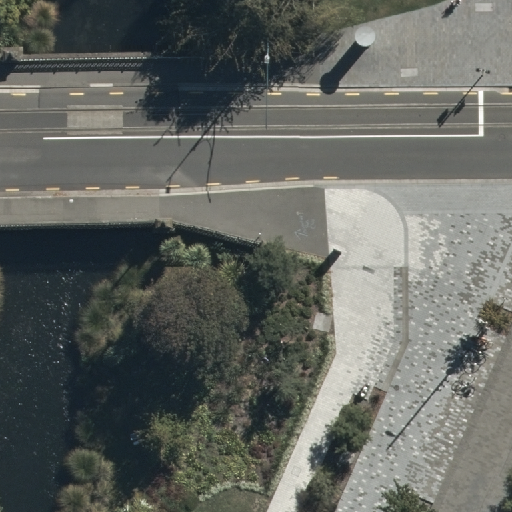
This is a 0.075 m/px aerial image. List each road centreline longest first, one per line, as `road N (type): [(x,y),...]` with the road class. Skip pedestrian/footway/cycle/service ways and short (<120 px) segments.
road 1 (tertiary): [(0,140),(466,135)]
road 2 (residential): [(466,135),(459,230),(436,353),(365,511)]
